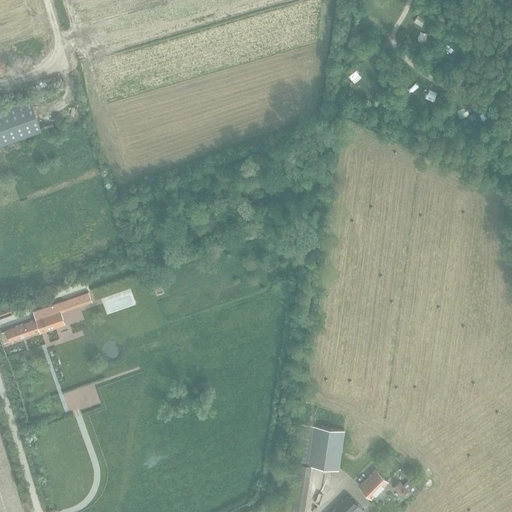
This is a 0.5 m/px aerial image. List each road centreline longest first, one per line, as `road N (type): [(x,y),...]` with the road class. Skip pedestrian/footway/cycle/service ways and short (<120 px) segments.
road 1 (track): [(409,0),(395,48),(447,87),(511,105)]
road 2 (unclassified): [(38,511),(0,381)]
